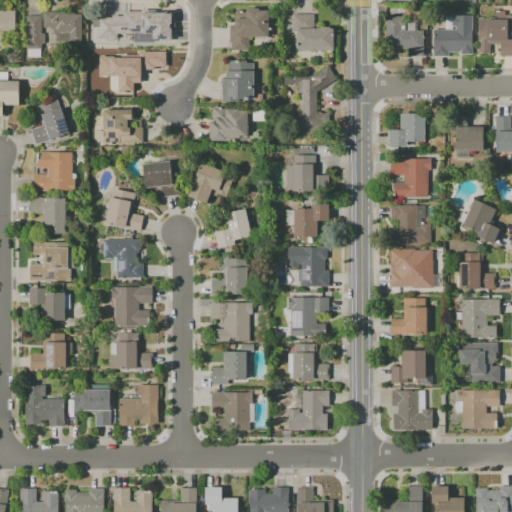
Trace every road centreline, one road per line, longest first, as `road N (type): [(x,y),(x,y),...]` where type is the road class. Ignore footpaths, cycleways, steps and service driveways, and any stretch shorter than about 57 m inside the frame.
road 1 (tertiary): [(357,0),(361,511)]
road 2 (residential): [(511,452),(188,455)]
road 3 (residential): [(1,457),(1,159)]
road 4 (residential): [(188,455),(182,246)]
road 5 (residential): [(188,455),(1,457)]
road 6 (residential): [(357,88),(511,88)]
